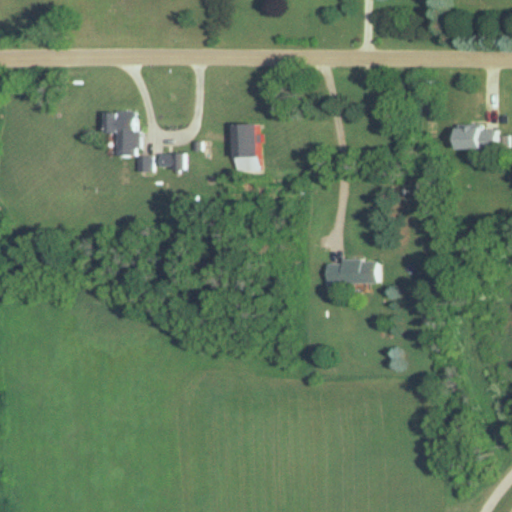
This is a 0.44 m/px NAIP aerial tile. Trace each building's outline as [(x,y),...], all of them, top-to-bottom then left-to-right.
[(156,173),(157,158),(144,157),(145,113),(112,112),(112,133),(124,133),(123,157),(140,157),(140,172),(156,173)] [(264,172),(264,126),(239,126),(239,172),(264,172)] [(502,127),(453,127),(453,150),(502,150),(502,127)] [(190,170),(190,154),(162,154),(162,170),(190,170)] [(385,284),(384,262),(332,262),(332,285),(385,284)]
